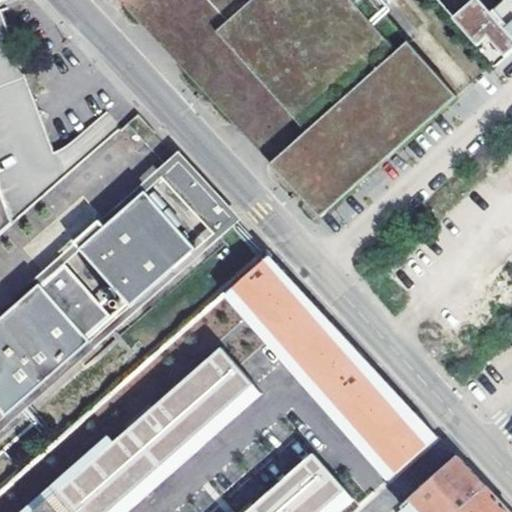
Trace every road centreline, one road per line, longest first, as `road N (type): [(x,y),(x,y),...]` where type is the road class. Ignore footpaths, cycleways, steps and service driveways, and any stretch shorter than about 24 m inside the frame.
road 1 (residential): [(315,269),(69,0)]
road 2 (unclassified): [(315,269),(511,92)]
road 3 (residential): [(481,445),(315,269)]
